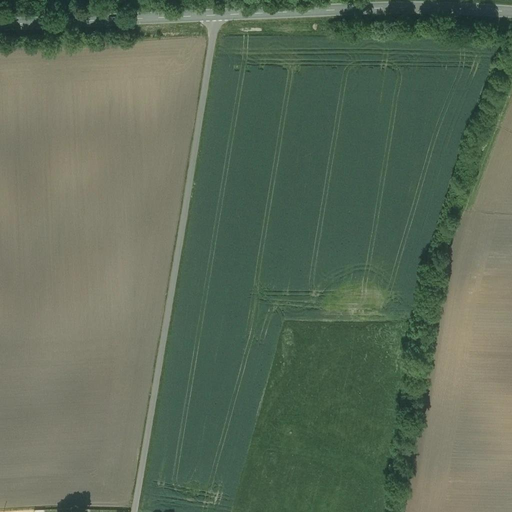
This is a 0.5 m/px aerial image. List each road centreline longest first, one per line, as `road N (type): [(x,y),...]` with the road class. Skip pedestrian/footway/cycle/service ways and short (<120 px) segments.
road 1 (unclassified): [(216,15),(135,511)]
road 2 (tertiary): [(216,15),(511,11)]
road 3 (tertiary): [(0,24),(216,15)]
